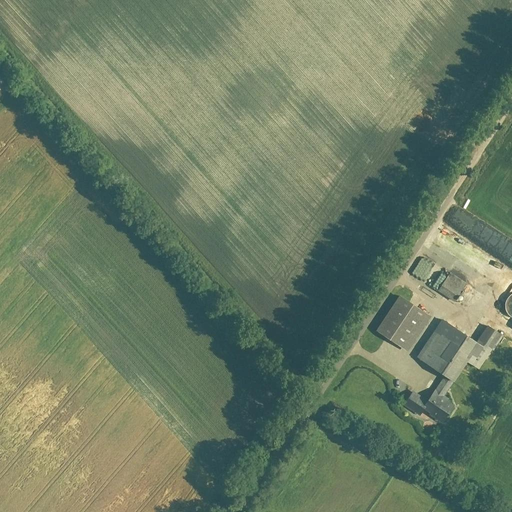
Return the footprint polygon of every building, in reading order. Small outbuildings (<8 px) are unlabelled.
[(511,246),(482,227),(473,241),(511,266),(511,246)] [(433,252),(460,259),(464,245),(437,237),(433,252)] [(472,284),(453,273),(442,292),(460,303),(472,284)] [(511,315),(511,292),(503,311),(511,315)] [(435,316),(403,296),(380,331),(412,352),(435,316)] [(482,342),(446,318),(421,357),(448,375),(458,382),(461,384),(474,364),(484,370),(506,336),(492,326),(482,342)] [(449,396),(458,382),(448,375),(433,400),(417,390),(407,406),(424,417),(428,412),(448,424),(459,406),(452,401),(453,399),(449,396)]
